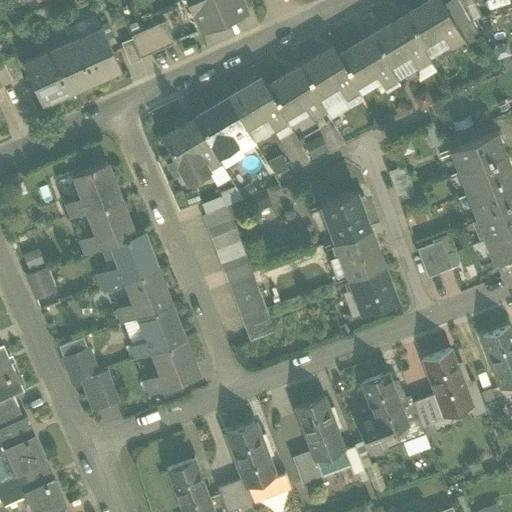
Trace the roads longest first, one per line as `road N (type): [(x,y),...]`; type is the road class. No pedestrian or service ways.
road 1 (residential): [(239,397),(120,110)]
road 2 (residential): [(239,397),(511,291)]
road 3 (residential): [(0,253),(90,455)]
road 4 (residential): [(292,32),(120,110)]
road 5 (residential): [(90,455),(239,397)]
road 6 (residential): [(120,110),(0,162)]
